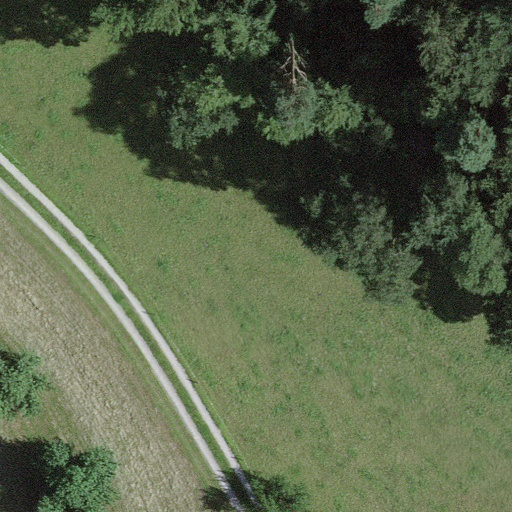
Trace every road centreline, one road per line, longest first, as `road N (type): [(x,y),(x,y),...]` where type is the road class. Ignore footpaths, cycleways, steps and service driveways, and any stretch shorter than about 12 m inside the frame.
road 1 (track): [(0,179),(163,358),(252,511)]
road 2 (track): [(219,0),(511,203)]
